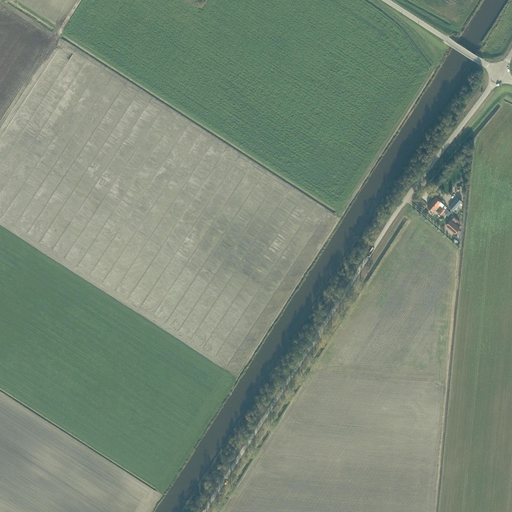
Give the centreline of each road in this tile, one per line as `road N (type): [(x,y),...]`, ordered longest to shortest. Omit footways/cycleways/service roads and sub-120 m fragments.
road 1 (unclassified): [(203,511),(399,208),(500,75)]
road 2 (unclassified): [(500,75),(385,0)]
